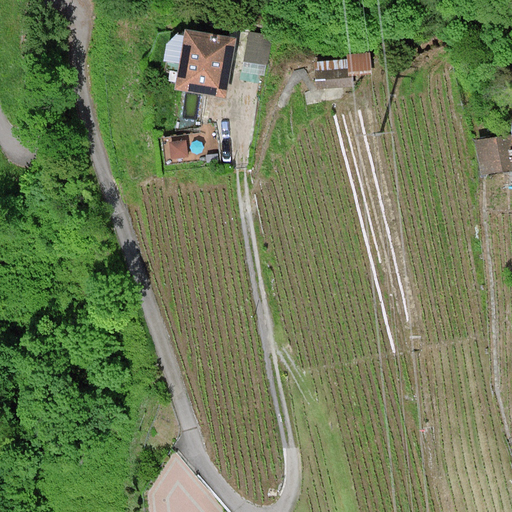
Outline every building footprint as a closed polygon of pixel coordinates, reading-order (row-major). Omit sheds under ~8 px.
[(235,39),(186,30),(176,89),(224,97),(227,79),(235,39)] [(271,36),(251,33),(246,60),(266,64),(271,36)] [(371,52),(347,54),(347,59),(349,75),(352,75),(373,74),(371,52)] [(347,59),(314,62),(317,88),(353,87),(352,75),(349,75),(347,59)] [(511,169),(511,155),(509,136),(480,141),(484,173),(511,169)] [(186,140),(170,143),(172,159),(189,158),(186,140)]
